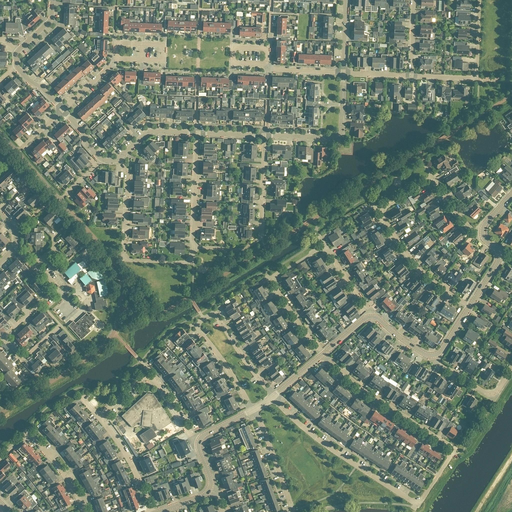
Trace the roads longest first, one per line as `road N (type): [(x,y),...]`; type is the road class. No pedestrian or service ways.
road 1 (residential): [(191,248),(191,263),(124,260),(127,172),(116,160)]
road 2 (residential): [(417,505),(338,456),(273,397)]
road 3 (residential): [(191,248),(242,249),(260,238),(263,136)]
road 4 (residential): [(449,456),(454,449),(322,355)]
road 5 (track): [(511,384),(420,511)]
road 6 (residential): [(326,249),(271,281),(322,355)]
road 7 (residential): [(198,441),(150,378),(96,415)]
road 8 (residential): [(411,76),(475,78),(479,0)]
road 9 (unclassified): [(263,136),(338,134),(342,73)]
road 10 (residential): [(468,307),(418,267),(377,211)]
road 11 (residential): [(83,511),(33,437),(0,459)]
